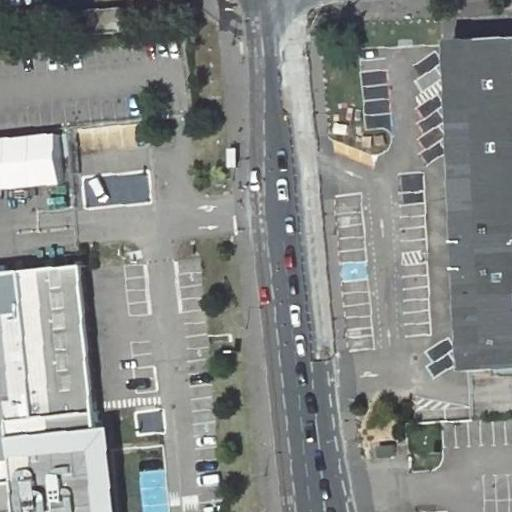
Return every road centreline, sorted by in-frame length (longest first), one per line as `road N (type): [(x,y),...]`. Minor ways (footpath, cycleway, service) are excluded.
road 1 (secondary): [(269,0),(316,470)]
road 2 (unknown): [(390,367),(455,389),(511,389)]
